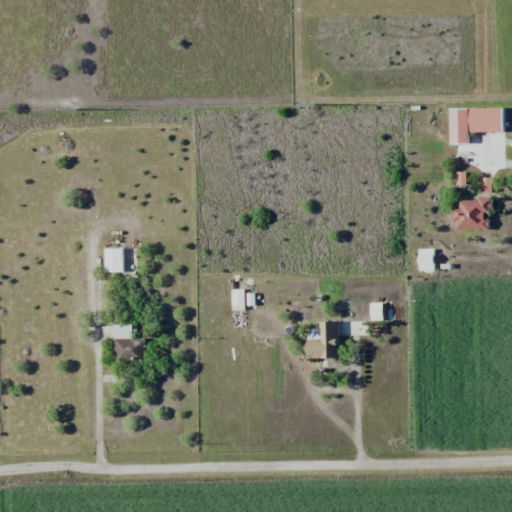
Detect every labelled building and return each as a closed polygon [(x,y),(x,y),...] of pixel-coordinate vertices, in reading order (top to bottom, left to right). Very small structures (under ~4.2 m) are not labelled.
[(502,108),(466,108),(466,132),(502,132),(502,108)] [(490,198),(456,198),(456,229),(490,229),(490,198)] [(104,273),(124,273),(124,248),(104,248),(104,273)] [(339,359),(339,321),(319,321),(319,331),(305,331),(305,359),(339,359)] [(145,362),(144,339),(131,340),(131,325),(114,326),(115,363),(145,362)]
